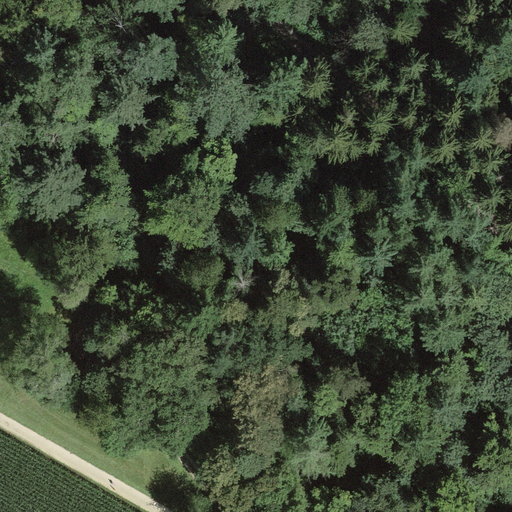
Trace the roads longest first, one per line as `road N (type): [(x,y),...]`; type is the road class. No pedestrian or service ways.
road 1 (track): [(252,0),(488,212),(511,253)]
road 2 (track): [(162,511),(0,419)]
